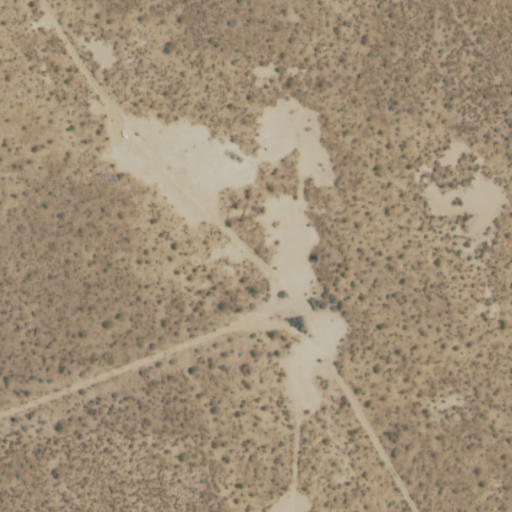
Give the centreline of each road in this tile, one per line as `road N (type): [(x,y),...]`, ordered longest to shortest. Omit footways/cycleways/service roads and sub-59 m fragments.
road 1 (track): [(41,0),(72,49),(290,283),(295,341)]
road 2 (track): [(295,341),(326,346),(440,511)]
